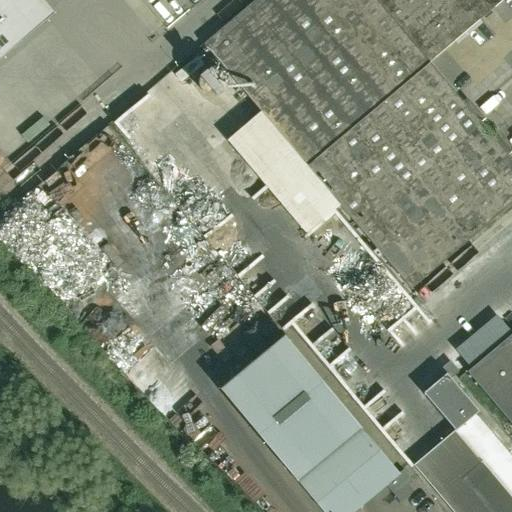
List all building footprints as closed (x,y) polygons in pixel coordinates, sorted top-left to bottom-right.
[(0,0),(0,31),(37,0),(0,0)] [(410,289),(444,260),(511,202),(511,159),(429,62),(435,57),(502,0),(253,0),(203,43),(260,112),(227,140),(305,232),(338,204),(410,289)] [(93,102),(115,82),(63,26),(41,46),(93,102)] [(32,54),(13,68),(50,118),(60,110),(56,104),(64,98),(51,81),(52,80),(32,54)] [(0,104),(0,119),(7,128),(15,122),(0,104)] [(35,150),(49,137),(32,119),(18,132),(35,150)] [(206,137),(197,143),(206,158),(215,152),(206,137)] [(225,164),(216,172),(248,206),(257,198),(225,164)] [(232,212),(280,277),(293,267),(261,225),(272,217),(260,201),(248,211),(243,204),(232,212)] [(294,262),(303,256),(291,236),(282,242),(294,262)] [(257,277),(266,292),(275,286),(266,272),(257,277)] [(511,333),(467,372),(511,425),(511,333)] [(284,335),(220,388),(323,511),(353,511),(386,485),(394,495),(412,480),(403,469),(399,473),(284,335)] [(511,511),(511,457),(475,414),(478,411),(450,377),(457,371),(452,364),(447,364),(434,375),(438,380),(423,393),(454,430),(413,465),(452,511),(511,511)]
